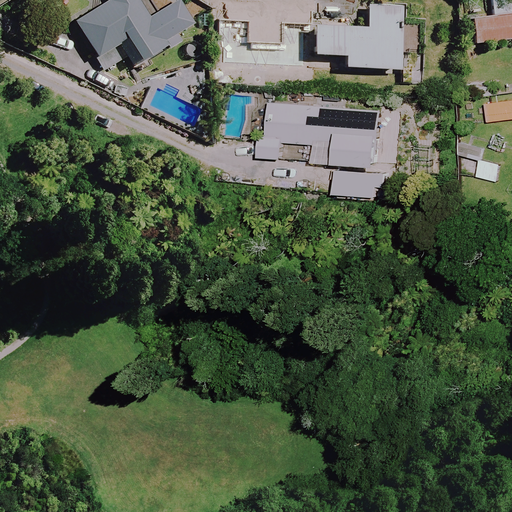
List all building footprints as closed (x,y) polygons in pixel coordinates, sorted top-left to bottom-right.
[(179,0),(145,20),(133,0),(101,0),(103,3),(67,24),(96,74),(120,60),(125,69),(163,47),(160,42),(195,22),(182,0),(179,0)] [(511,0),(485,0),(487,19),(511,17),(511,0)] [(398,8),(364,6),(362,30),(309,27),(307,57),(340,59),(339,70),(394,73),(398,8)] [(511,17),(487,19),(467,21),(469,45),(511,41),(511,17)] [(511,120),(511,101),(484,104),(486,123),(511,120)] [(341,109),(267,103),(266,112),(245,111),(243,141),(331,147),(330,165),(375,168),(377,137),(339,134),(341,109)] [(499,165),(479,161),(475,179),(495,183),(499,165)]
